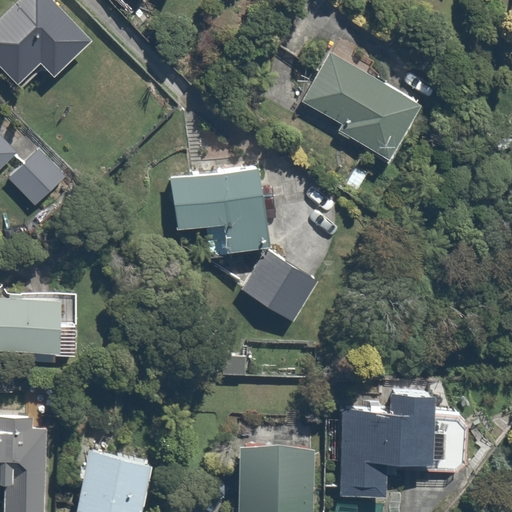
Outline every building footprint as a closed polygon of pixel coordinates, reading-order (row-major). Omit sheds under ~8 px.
[(66,0),(16,0),(0,16),(0,60),(20,82),(40,62),(55,77),(99,34),(66,0)] [(429,98),(332,51),(306,103),(341,121),(337,129),(399,159),(429,98)] [(17,146),(0,128),(0,181),(4,177),(36,209),(70,175),(29,133),(17,146)] [(263,165),(168,176),(174,226),(201,223),(205,252),(272,243),(263,165)] [(269,246),(241,287),(290,320),(318,279),(269,246)] [(0,291),(0,347),(78,350),(80,294),(0,291)] [(393,405),(344,403),(340,492),(388,495),(390,466),(476,470),(478,413),(441,411),(442,389),(394,387),(393,405)] [(47,511),(49,426),(0,425),(0,481),(7,481),(5,511),(47,511)] [(318,511),(321,444),(244,441),(241,511),(318,511)] [(147,511),(158,462),(90,448),(76,511),(147,511)]
